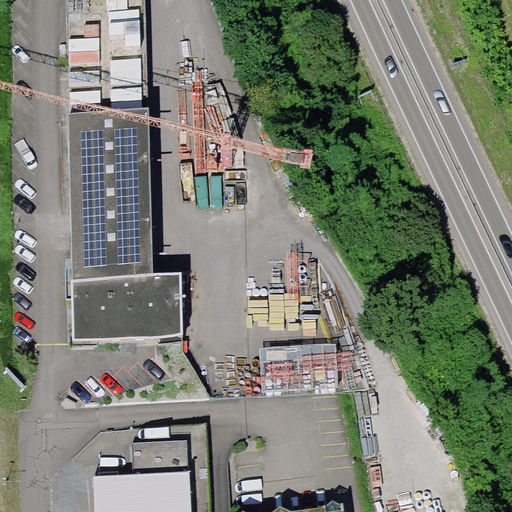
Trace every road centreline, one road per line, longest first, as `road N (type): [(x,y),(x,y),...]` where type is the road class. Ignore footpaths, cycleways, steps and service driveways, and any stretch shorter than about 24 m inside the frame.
road 1 (motorway): [(360,0),(511,323)]
road 2 (motorway): [(511,251),(394,0)]
road 3 (residential): [(39,511),(36,430),(121,420)]
